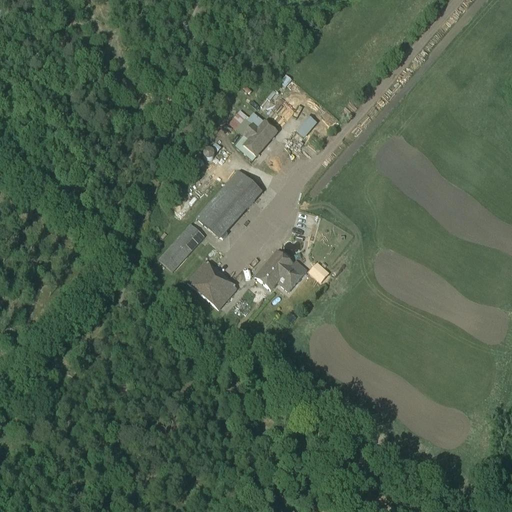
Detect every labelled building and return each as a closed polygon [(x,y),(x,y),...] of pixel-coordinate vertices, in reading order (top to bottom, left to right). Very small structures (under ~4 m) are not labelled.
[(285,77),(279,84),(284,89),(285,89),(291,82),(285,77)] [(288,108),(282,115),(289,122),(296,115),(288,108)] [(248,142),(264,123),(253,115),(249,120),(240,113),(229,126),(242,138),(242,137),(248,142)] [(282,122),(281,125),(288,128),(291,121),(279,116),(278,120),(282,122)] [(256,159),(259,156),(277,135),(264,123),(248,142),(243,148),(256,159)] [(297,142),(304,132),(297,126),(289,137),(297,142)] [(299,152),(305,149),(300,142),(295,146),(299,152)] [(215,147),(211,152),(217,156),(221,151),(215,147)] [(213,160),(213,158),(213,157),(212,155),(211,154),(210,154),(209,153),(207,154),(206,154),(205,155),(204,157),(204,158),(204,160),(205,161),(206,162),(208,162),(209,162),(211,162),(212,161),(213,160)] [(262,194),(238,173),(195,220),(219,242),(262,194)] [(203,189),(195,199),(199,202),(207,192),(203,189)] [(184,220),(187,211),(181,209),(178,219),(184,220)] [(204,238),(190,226),(158,261),(172,274),(204,238)] [(270,293),(275,287),(277,285),(288,294),(306,272),(299,266),(296,270),(276,253),(254,279),(270,293)] [(236,291),(212,269),(204,263),(187,284),(218,311),(236,291)] [(291,328),(297,324),(294,318),(287,322),(291,328)]
